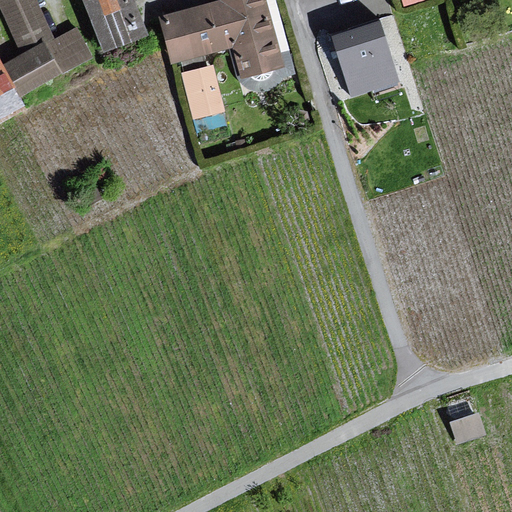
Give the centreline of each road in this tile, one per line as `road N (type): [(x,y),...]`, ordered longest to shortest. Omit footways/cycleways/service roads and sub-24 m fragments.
road 1 (residential): [(293,0),(423,399)]
road 2 (unclassified): [(197,511),(423,399)]
